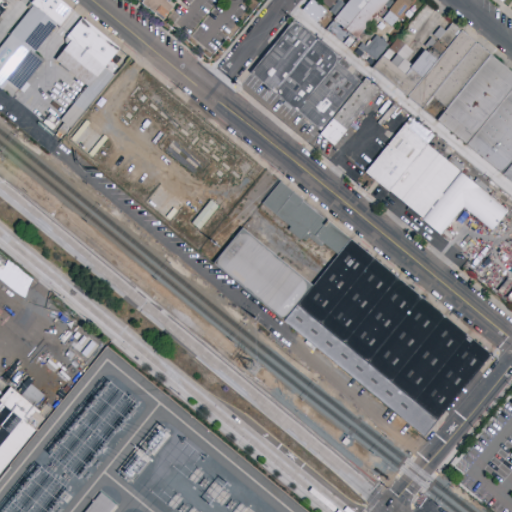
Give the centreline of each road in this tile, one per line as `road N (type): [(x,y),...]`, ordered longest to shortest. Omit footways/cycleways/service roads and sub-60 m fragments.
road 1 (tertiary): [(98,0),(511,338)]
road 2 (primary): [(388,511),(0,191)]
road 3 (primary): [(0,230),(257,442)]
road 4 (residential): [(511,367),(390,511)]
